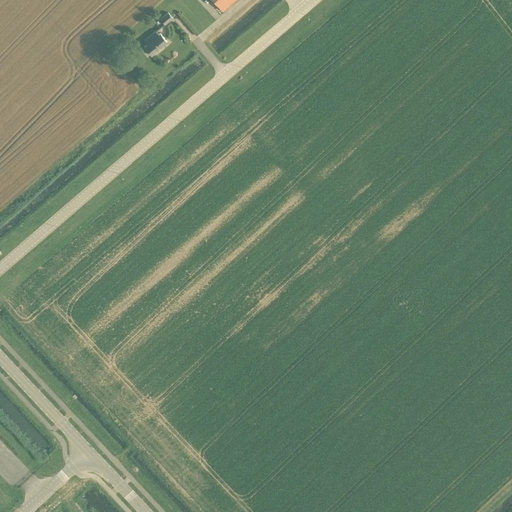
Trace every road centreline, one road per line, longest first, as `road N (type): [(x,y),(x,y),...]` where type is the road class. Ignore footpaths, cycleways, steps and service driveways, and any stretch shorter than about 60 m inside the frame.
road 1 (unclassified): [(0,271),(316,0)]
road 2 (tertiary): [(0,359),(89,455)]
